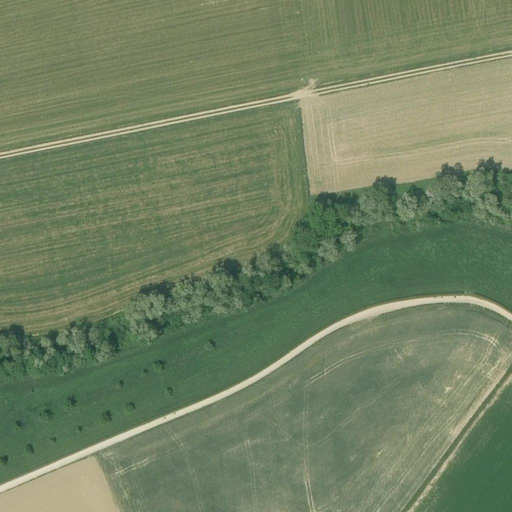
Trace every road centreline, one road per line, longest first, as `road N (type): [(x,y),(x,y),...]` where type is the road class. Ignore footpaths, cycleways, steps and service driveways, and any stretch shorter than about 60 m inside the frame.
road 1 (track): [(511,318),(462,298),(362,313),(237,388),(0,490)]
road 2 (track): [(511,56),(0,157)]
